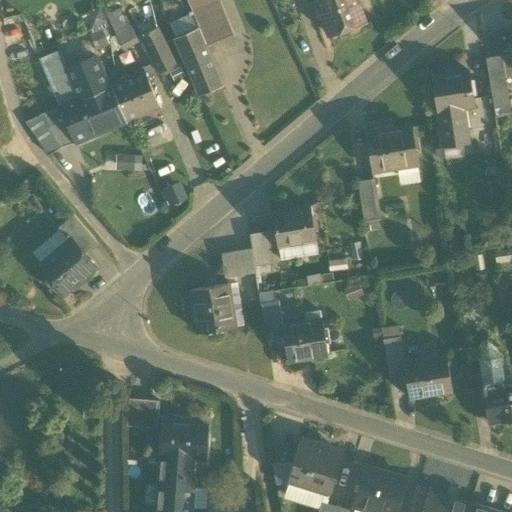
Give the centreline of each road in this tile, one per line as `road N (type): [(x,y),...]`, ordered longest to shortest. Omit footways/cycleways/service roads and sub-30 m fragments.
road 1 (residential): [(475,0),(72,334)]
road 2 (residential): [(72,334),(511,472)]
road 3 (track): [(137,274),(16,130),(0,40)]
road 4 (track): [(270,511),(249,389)]
